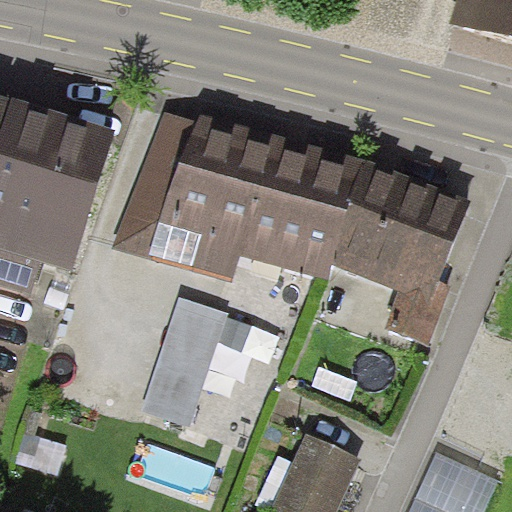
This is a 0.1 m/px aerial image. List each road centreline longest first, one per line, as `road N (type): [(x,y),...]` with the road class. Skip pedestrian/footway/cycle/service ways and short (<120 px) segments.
road 1 (primary): [(0,5),(511,122)]
road 2 (residential): [(511,207),(382,511)]
road 3 (unknown): [(163,39),(60,341)]
